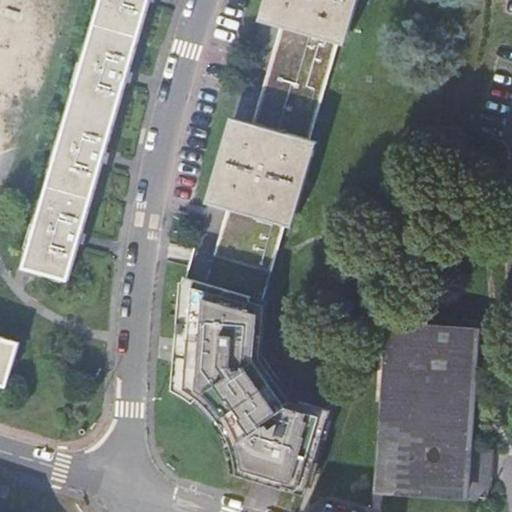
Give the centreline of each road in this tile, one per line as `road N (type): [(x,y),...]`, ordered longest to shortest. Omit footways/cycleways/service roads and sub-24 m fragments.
road 1 (residential): [(124,485),(146,221),(204,0)]
road 2 (residential): [(0,449),(124,485)]
